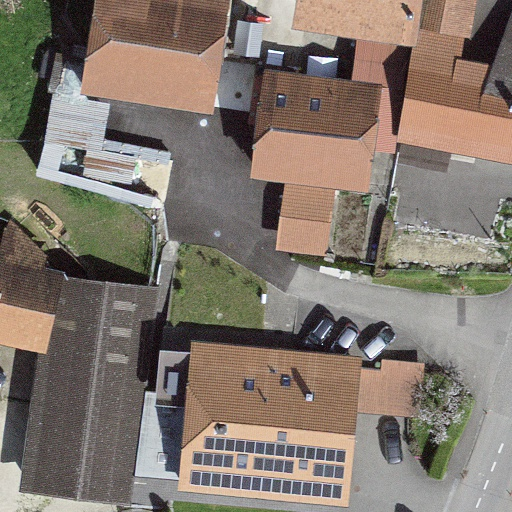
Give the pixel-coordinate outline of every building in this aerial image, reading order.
[(222,27),(226,1),(221,0),(97,0),(85,85),(211,105),(215,79),(236,82),(242,30),(222,27)] [(303,0),(303,1),(418,17),(420,0),(303,0)] [(465,0),(425,0),(415,55),(454,62),(465,0)] [(511,13),(489,69),(454,62),(415,55),(399,135),(511,156),(511,13)] [(254,167),(366,181),(372,141),(390,143),(398,84),(384,82),(385,70),(305,57),(302,81),(266,77),(254,167)] [(1,260),(0,260),(0,334),(47,344),(38,412),(137,426),(155,293),(55,280),(56,275),(44,257),(12,227),(1,260)] [(151,425),(145,491),(180,495),(182,477),(341,491),(349,403),(413,407),(417,370),(384,362),(383,369),(195,351),(187,429),(151,425)] [(137,426),(38,412),(29,483),(127,496),(137,426)]
